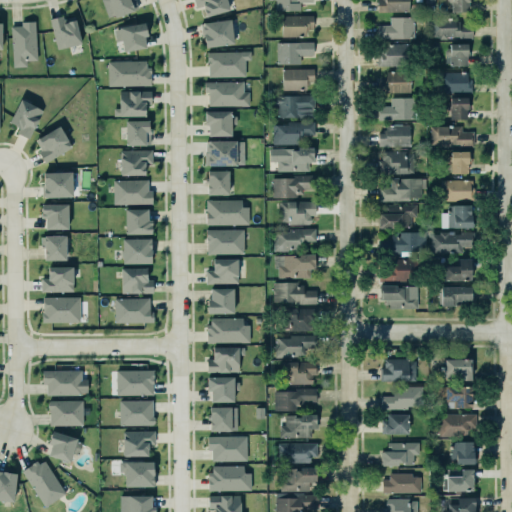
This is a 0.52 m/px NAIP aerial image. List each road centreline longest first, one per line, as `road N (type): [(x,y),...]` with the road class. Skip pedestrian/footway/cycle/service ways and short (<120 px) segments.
road 1 (residential): [(181,511),(177,77),(164,0)]
road 2 (residential): [(355,511),(351,0)]
road 3 (residential): [(0,161),(14,161),(15,401),(8,430)]
road 4 (residential): [(511,279),(509,0)]
road 5 (residential): [(15,348),(179,347)]
road 6 (residential): [(354,328),(511,328)]
